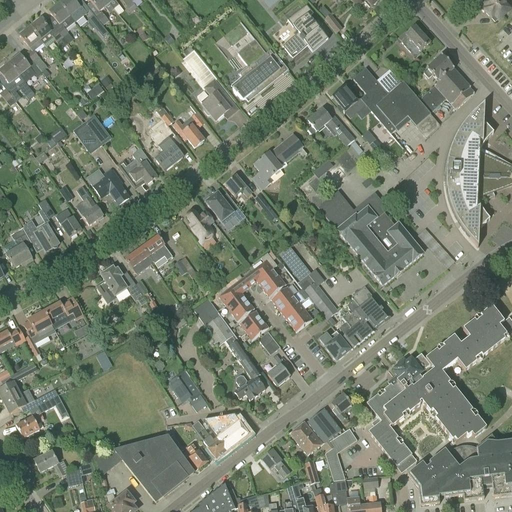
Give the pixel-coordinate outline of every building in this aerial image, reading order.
[(64,2),(59,6),(69,18),(70,18),(80,10),(71,0),(62,0),(64,2)] [(89,0),(90,0),(89,1),(99,13),(105,9),(109,14),(114,11),(109,5),(105,0),(89,0)] [(105,0),(109,5),(114,11),(119,7),(114,1),(115,0),(105,0)] [(129,0),(120,0),(131,14),(137,9),(132,4),(129,0)] [(355,0),(353,2),(359,9),(364,4),(369,10),(379,0),(355,0)] [(501,2),(502,0),(489,0),(481,8),(491,19),(495,23),(497,20),(498,22),(509,11),(501,2)] [(53,7),(48,12),(50,14),(49,15),(59,27),(55,30),(67,46),(74,41),(65,31),(61,26),(64,23),(69,28),(75,24),(70,18),(69,18),(59,6),(55,9),(53,7)] [(323,19),(329,13),(322,7),(316,14),(323,19)] [(317,22),(313,25),(308,19),(312,16),(306,8),(296,16),(301,22),(293,29),(298,35),(282,48),(290,58),(296,54),(297,56),(306,48),(312,55),(327,42),(325,39),(329,36),(317,22)] [(103,27),(109,23),(101,13),(95,18),(103,27)] [(93,16),(88,21),(98,33),(103,29),(95,19),(93,16)] [(324,21),(335,36),(336,35),(342,30),(332,17),(331,16),(330,16),(324,21)] [(153,28),(158,24),(153,18),(148,22),(153,28)] [(30,30),(40,42),(49,35),(53,39),(62,50),(67,46),(55,30),(50,34),(40,22),(38,20),(33,24),(35,26),(30,30)] [(430,45),(414,29),(407,35),(405,33),(397,40),(403,47),(415,59),(421,54),(420,53),(430,45)] [(23,31),(18,35),(20,38),(29,51),(40,42),(30,30),(25,34),(23,31)] [(238,57),(248,69),(238,77),(242,82),(232,90),(234,93),(233,94),(235,97),(236,96),(240,101),(243,98),(247,103),(265,89),(271,84),(264,76),(274,68),(282,77),(288,73),(275,58),(274,59),(270,54),(267,57),(255,43),(238,57)] [(33,63),(41,74),(47,69),(31,50),(25,55),(32,63),(33,63)] [(19,57),(18,56),(13,60),(14,61),(9,65),(20,78),(30,70),(19,57)] [(443,89),(458,76),(441,57),(426,71),(427,72),(423,75),(428,80),(432,76),(438,84),(443,89)] [(48,88),(51,86),(41,74),(33,63),(32,63),(36,68),(30,72),(34,77),(40,84),(41,83),(43,87),(46,85),(48,88)] [(9,86),(10,85),(14,82),(21,90),(26,86),(20,78),(9,65),(5,69),(3,67),(0,69),(0,74),(2,77),(9,86)] [(175,79),(180,75),(175,67),(167,74),(170,78),(173,77),(175,79)] [(443,89),(438,84),(418,103),(402,84),(388,97),(365,71),(353,81),(366,96),(360,101),(359,100),(370,113),(390,136),(395,132),(394,130),(407,119),(425,141),(440,127),(430,115),(446,100),(451,106),(456,112),(474,95),(469,90),(470,89),(458,76),(443,89)] [(203,93),(197,99),(202,106),(204,109),(203,111),(203,112),(207,117),(208,117),(210,117),(215,123),(227,113),(229,116),(230,117),(231,117),(236,112),(213,83),(204,90),(209,96),(207,98),(203,93)] [(91,101),(103,93),(98,86),(87,95),(91,101)] [(370,113),(359,100),(356,103),(344,90),(333,99),(350,120),(356,115),(360,121),(370,113)] [(5,91),(0,94),(0,95),(10,108),(16,104),(5,91)] [(482,128),(481,127),(483,125),(484,105),(473,115),(467,122),(462,129),(457,136),(452,146),(449,155),(447,165),(446,176),(446,186),(447,196),(450,206),(453,216),(457,224),(462,231),(468,238),(468,239),(477,249),(478,230),(476,228),(478,227),(480,229),(489,221),(483,214),(478,205),(475,196),(485,193),(486,197),(488,201),(494,198),(493,195),(492,191),(511,185),(511,169),(511,168),(511,167),(489,154),(486,157),(479,154),(483,147),(487,140),(493,135),(485,126),(482,128)] [(168,128),(174,123),(162,109),(156,113),(168,128)] [(168,128),(156,113),(154,110),(150,113),(160,126),(158,128),(151,133),(153,137),(151,139),(163,156),(158,160),(167,172),(183,160),(169,142),(175,137),(168,128)] [(336,130),(330,122),(322,111),(307,123),(316,134),(317,133),(319,134),(326,128),(334,138),(335,137),(345,149),(355,141),(341,126),(336,130)] [(199,130),(204,125),(196,115),(181,128),(178,123),(172,127),(184,143),(186,141),(194,150),(203,142),(195,131),(198,129),(199,130)] [(92,119),(83,126),(99,146),(107,140),(92,119)] [(101,148),(99,146),(83,126),(73,134),(77,139),(82,135),(95,153),(101,148)] [(369,146),(376,140),(370,133),(363,138),(369,146)] [(284,163),(292,157),(302,149),(292,137),(282,145),(284,147),(270,158),(268,155),(254,167),(259,174),(252,180),(262,192),(272,183),(269,180),(286,166),(284,163)] [(377,157),(384,151),(375,141),(369,147),(377,157)] [(11,150),(6,154),(9,159),(11,157),(15,156),(11,150)] [(147,167),(151,165),(140,151),(132,157),(135,161),(127,167),(123,162),(116,167),(129,185),(139,178),(146,187),(156,180),(147,167)] [(35,160),(39,166),(47,160),(43,154),(40,156),(35,160)] [(317,181),(323,177),(333,168),(330,165),(328,162),(312,175),(317,181)] [(99,171),(86,180),(101,201),(110,195),(114,201),(119,207),(129,200),(123,191),(120,187),(122,185),(112,171),(111,172),(110,171),(102,177),(99,171)] [(240,183),(236,178),(225,187),(235,199),(243,193),(247,198),(252,194),(242,182),(240,183)] [(67,205),(73,201),(65,188),(59,192),(67,205)] [(82,200),(88,196),(82,188),(76,192),(82,200)] [(412,265),(423,256),(398,225),(395,228),(384,215),(388,212),(374,195),(353,213),(337,193),(317,210),(336,233),(336,232),(382,288),(412,264),(412,265)] [(228,208),(217,195),(214,197),(213,196),(207,201),(208,202),(205,205),(224,228),(235,219),(239,224),(245,219),(233,204),(228,208)] [(271,213),(268,208),(267,208),(268,207),(259,196),(254,200),(263,212),(263,211),(267,216),(271,213)] [(85,206),(78,212),(83,218),(89,228),(103,218),(96,208),(90,199),(89,199),(83,203),(85,206)] [(46,217),(48,221),(54,217),(45,202),(38,206),(45,218),(46,217)] [(72,220),(68,213),(62,217),(66,224),(61,227),(66,236),(67,235),(70,240),(81,233),(73,220),(72,220)] [(198,220),(195,215),(194,214),(193,214),(192,214),(191,213),(190,214),(189,214),(188,214),(188,215),(187,216),(187,217),(187,218),(187,219),(187,220),(188,221),(191,225),(189,227),(199,240),(200,241),(201,242),(202,242),(203,243),(204,243),(205,243),(207,243),(208,242),(209,242),(210,241),(211,240),(211,239),(212,238),(212,236),(212,235),(212,234),(212,233),(211,232),(210,231),(208,228),(213,224),(206,214),(198,220)] [(48,221),(46,217),(45,218),(41,220),(44,224),(36,229),(31,223),(23,228),(23,229),(22,230),(26,236),(25,236),(31,244),(37,240),(46,254),(53,250),(54,250),(56,250),(57,249),(58,247),(53,237),(56,235),(48,221)] [(20,239),(25,236),(26,236),(22,230),(10,237),(17,249),(5,256),(13,271),(32,260),(20,239)] [(424,230),(417,236),(447,269),(454,262),(424,230)] [(146,261),(154,272),(155,271),(151,265),(153,264),(154,266),(164,259),(167,263),(172,259),(157,238),(141,250),(148,260),(146,261)] [(151,274),(154,272),(146,261),(148,260),(141,250),(125,261),(131,271),(130,272),(134,278),(139,275),(135,269),(141,264),(145,270),(147,268),(151,274)] [(257,284),(273,271),(277,268),(273,262),(276,260),(271,253),(261,261),(264,265),(242,281),(249,290),(257,284)] [(192,281),(197,277),(185,259),(176,265),(174,267),(182,278),(187,274),(192,281)] [(104,283),(95,289),(107,307),(116,300),(115,299),(126,291),(128,294),(131,299),(133,297),(135,300),(141,296),(133,284),(126,289),(123,284),(119,279),(122,277),(117,270),(115,272),(113,269),(100,277),(104,283)] [(264,292),(279,279),(273,271),(257,284),(264,292)] [(337,314),(314,284),(308,277),(297,285),(301,291),(302,290),(308,299),(316,309),(316,308),(327,322),(328,321),(333,328),(336,325),(331,319),(337,314)] [(279,279),(264,292),(269,299),(269,300),(286,287),(285,287),(279,279)] [(208,299),(207,300),(218,314),(226,308),(242,296),(242,295),(249,290),(242,281),(231,290),(219,299),(208,299)] [(142,296),(147,293),(140,283),(135,286),(142,296)] [(278,310),(294,298),(287,290),(288,289),(271,302),(278,310)] [(350,304),(372,331),(387,319),(364,290),(351,300),(352,302),(350,304)] [(242,296),(226,308),(232,316),(248,304),(242,296)] [(284,318),(300,306),(294,298),(278,310),(284,318)] [(247,368),(252,365),(237,343),(208,301),(193,312),(219,348),(225,344),(243,369),(247,367),(247,368)] [(49,323),(54,332),(75,321),(76,323),(84,318),(74,302),(62,309),(59,304),(43,312),(49,323)] [(248,304),(232,316),(238,323),(237,324),(238,324),(255,311),(254,311),(248,304)] [(371,332),(372,331),(350,304),(348,305),(347,308),(349,311),(350,313),(343,318),(353,330),(342,339),(351,351),(373,334),(371,332)] [(290,326),(306,314),(300,306),(284,318),(290,326)] [(503,323),(491,308),(462,331),(469,339),(460,346),(453,338),(424,361),(420,356),(411,363),(410,361),(404,365),(403,363),(401,364),(400,363),(394,368),(395,369),(393,371),(395,373),(393,374),(399,381),(395,383),(396,385),(391,389),(390,386),(365,405),(377,420),(370,425),(373,429),(367,433),(400,475),(416,463),(389,428),(391,426),(392,428),(421,405),(419,403),(421,402),(448,437),(452,442),(451,444),(452,447),(466,436),(467,438),(471,435),(474,438),(486,429),(442,373),(454,363),(462,374),(511,334),(511,323),(508,319),(503,323)] [(49,338),(55,335),(54,332),(49,323),(43,312),(42,313),(41,312),(40,311),(34,314),(34,316),(34,317),(26,321),(27,323),(23,326),(29,338),(30,338),(33,345),(47,337),(49,338)] [(246,335),(262,322),(256,314),(256,313),(239,326),(240,326),(246,335)] [(306,314),(290,326),(296,334),(296,335),(313,322),(312,322),(306,314)] [(262,322),(246,335),(252,342),(252,343),(269,330),(268,330),(262,322)] [(0,337),(0,355),(25,342),(25,341),(20,331),(9,337),(7,334),(0,337)] [(351,352),(336,333),(330,338),(328,334),(326,336),(326,335),(318,341),(336,363),(351,352)] [(271,349),(274,354),(280,350),(268,334),(258,342),(266,353),(271,349)] [(39,356),(40,356),(33,345),(30,338),(29,338),(25,341),(25,342),(35,359),(39,356)] [(103,372),(111,368),(105,353),(96,357),(103,372)] [(277,389),(290,379),(285,373),(287,371),(276,357),(269,362),(274,368),(267,374),(268,376),(267,377),(277,389)] [(247,367),(243,369),(251,382),(247,385),(242,379),(239,378),(236,381),(236,384),(240,390),(237,393),(241,399),(245,397),(249,403),(257,398),(257,397),(264,392),(256,379),(260,376),(252,365),(247,368),(247,367)] [(13,384),(37,372),(34,366),(10,378),(13,384)] [(170,387),(169,387),(181,404),(186,401),(190,406),(197,401),(199,404),(202,402),(189,382),(183,373),(175,378),(178,382),(170,387)] [(20,396),(19,396),(14,385),(0,391),(0,401),(2,402),(3,405),(20,396)] [(37,408),(58,397),(55,391),(34,402),(28,391),(19,396),(20,396),(3,405),(10,417),(21,411),(23,415),(37,408)] [(341,424),(347,419),(342,413),(350,406),(342,396),(330,407),(333,411),(331,412),(341,424)] [(58,397),(37,408),(41,415),(56,407),(59,412),(64,410),(58,397)] [(323,446),(340,433),(323,411),(306,424),(323,446)] [(44,422),(40,415),(32,419),(15,428),(23,441),(28,438),(30,442),(36,439),(34,435),(39,432),(36,426),(44,422)] [(244,431),(244,432),(239,425),(242,423),(243,422),(239,417),(237,417),(203,422),(204,424),(216,440),(226,453),(248,436),(244,431)] [(191,428),(216,461),(226,453),(216,440),(213,443),(203,430),(198,423),(191,428)] [(189,434),(192,430),(189,425),(184,426),(184,431),(189,434)] [(307,459),(321,447),(303,425),(289,437),(307,459)] [(172,437),(171,428),(165,428),(167,439),(179,455),(183,452),(172,437)] [(332,450),(324,455),(332,483),(344,482),(336,456),(356,443),(348,431),(329,444),(332,450)] [(199,446),(203,443),(196,435),(193,437),(199,446)] [(419,466),(406,477),(417,491),(419,508),(438,506),(437,496),(442,495),(443,500),(450,499),(462,497),(463,503),(483,501),(481,488),(490,487),(492,499),(511,497),(511,489),(511,440),(494,443),(490,438),(486,441),(475,450),(468,448),(461,448),(458,448),(455,449),(453,450),(451,451),(450,452),(449,453),(446,455),(443,452),(428,464),(429,467),(425,470),(421,465),(419,466)] [(193,475),(179,455),(167,439),(90,460),(99,480),(121,462),(155,505),(193,475)] [(322,449),(324,455),(332,450),(329,444),(322,449)] [(198,452),(192,445),(185,450),(191,458),(188,460),(197,472),(208,464),(203,458),(206,457),(201,450),(198,452)] [(57,465),(51,453),(33,463),(40,475),(52,468),(58,479),(64,476),(58,465),(57,465)] [(289,475),(280,464),(271,453),(260,462),(269,472),(273,469),(279,476),(278,477),(281,481),(282,480),(283,480),(289,475)] [(310,487),(319,484),(313,463),(303,466),(310,487)] [(68,489),(82,486),(79,470),(66,476),(68,489)] [(363,491),(378,490),(377,479),(362,480),(363,491)] [(344,482),(332,483),(336,496),(347,493),(344,482)] [(235,511),(230,500),(227,493),(231,491),(227,483),(196,507),(197,509),(193,511),(237,511),(235,511)] [(291,488),(296,511),(311,511),(311,509),(302,510),(301,508),(302,508),(301,502),(298,490),(309,487),(308,484),(291,488)] [(296,511),(291,488),(286,489),(290,504),(283,505),(283,511),(296,511)] [(333,511),(333,508),(331,508),(330,497),(325,498),(324,496),(322,497),(320,491),(315,492),(316,492),(312,493),(314,500),(317,511),(333,511)] [(130,506),(133,504),(126,495),(114,504),(112,497),(112,496),(105,497),(105,498),(108,509),(108,510),(110,511),(134,511),(135,511),(130,506)] [(275,511),(275,506),(269,506),(267,496),(256,499),(255,500),(258,511),(268,510),(267,511),(275,511)] [(255,500),(256,499),(255,497),(240,502),(239,499),(230,500),(235,511),(237,511),(253,511),(254,511),(258,511),(255,500)] [(364,507),(364,511),(379,511),(379,505),(376,506),(375,498),(368,499),(369,506),(364,507)] [(364,511),(364,507),(359,507),(358,499),(345,500),(346,507),(348,507),(349,508),(348,508),(348,511),(364,511)]
